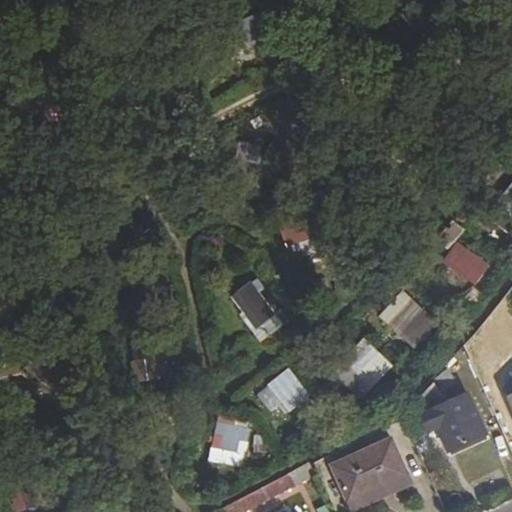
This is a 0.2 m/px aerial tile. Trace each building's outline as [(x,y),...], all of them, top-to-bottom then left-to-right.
[(331,244),(320,214),(281,229),(292,259),(331,244)] [(471,288),(486,265),(453,244),(438,268),(471,288)] [(42,294),(0,259),(0,329),(7,335),(42,294)] [(283,322),(250,277),(227,294),(259,338),(283,322)] [(437,322),(399,290),(375,318),(413,351),(437,322)] [(393,366),(361,337),(338,362),(370,391),(393,366)] [(161,382),(157,354),(129,358),(132,385),(161,382)] [(307,395),(284,369),(263,386),(286,413),(307,395)] [(473,393),(425,415),(432,431),(446,425),(457,450),(491,434),(473,393)] [(249,427),(213,421),(207,463),(243,468),(249,427)] [(355,505),(412,479),(396,442),(339,468),(355,505)] [(229,511),(254,511),(318,478),(313,467),(229,511)] [(412,479),(355,505),(357,511),(364,511),(417,490),(412,479)] [(310,497),(287,511),(313,511),(318,510),(310,497)]
